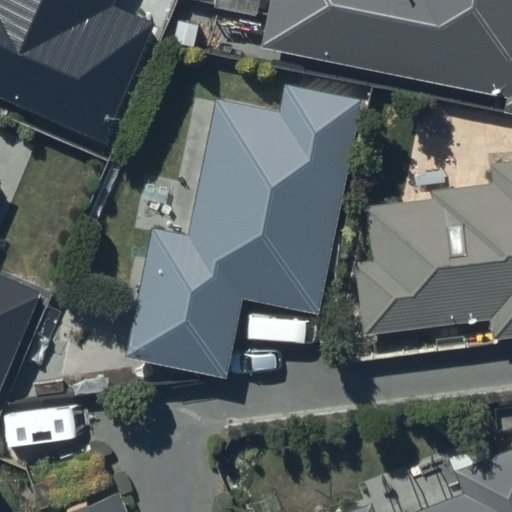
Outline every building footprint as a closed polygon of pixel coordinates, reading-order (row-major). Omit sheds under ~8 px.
[(115,0),(0,0),(0,98),(106,144),(158,25),(113,6),(115,0)] [(511,0),(267,0),(258,53),(511,98),(511,109),(511,116),(511,115),(511,0)] [(359,103),(286,89),(281,112),(217,100),(190,238),(149,230),(123,360),(227,381),(243,302),(317,316),(359,103)] [(511,160),(484,164),(487,184),(434,190),(436,206),(371,214),(377,266),(360,269),(368,335),(492,321),(494,343),(511,340),(511,160)] [(0,182),(0,181),(0,387),(39,293),(0,277),(0,182)] [(511,511),(511,448),(451,472),(461,497),(423,511),(373,511),(370,503),(346,511),(511,511)] [(127,511),(119,490),(61,511),(127,511)]
